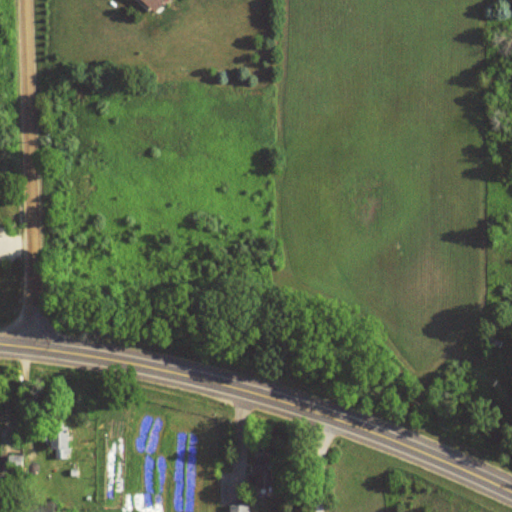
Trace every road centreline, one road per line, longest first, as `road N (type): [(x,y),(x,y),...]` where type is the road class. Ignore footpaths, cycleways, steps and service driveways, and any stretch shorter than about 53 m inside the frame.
road 1 (secondary): [(511,491),(316,412),(118,362),(0,344)]
road 2 (residential): [(25,0),(30,346)]
